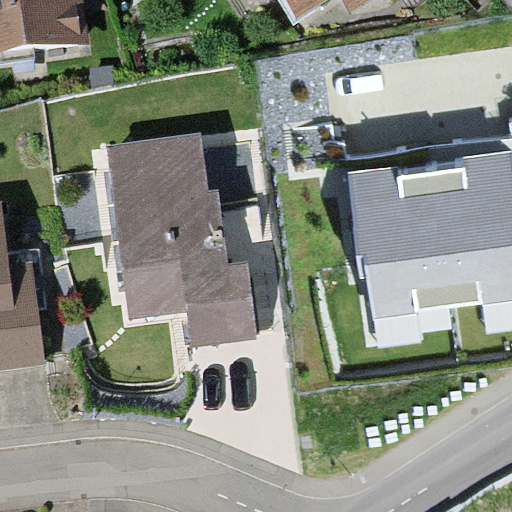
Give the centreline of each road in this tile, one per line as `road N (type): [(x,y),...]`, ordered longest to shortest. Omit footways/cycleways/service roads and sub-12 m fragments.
road 1 (residential): [(260,511),(169,475),(108,466),(0,477)]
road 2 (unclassified): [(511,430),(386,511)]
